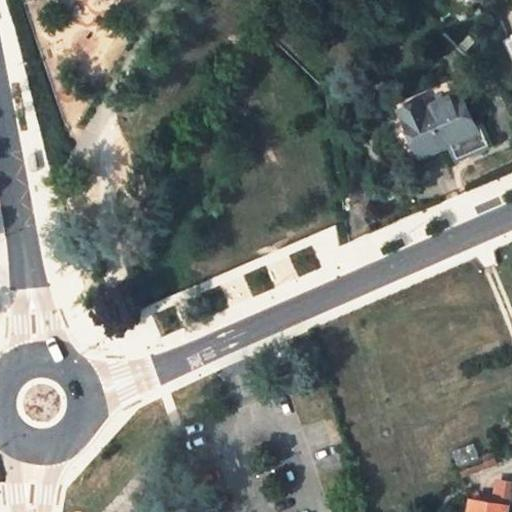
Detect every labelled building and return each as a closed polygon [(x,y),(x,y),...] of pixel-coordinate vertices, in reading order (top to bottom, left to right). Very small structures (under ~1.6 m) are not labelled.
[(468,35),(458,45),(463,50),(473,40),(468,35)] [(472,123),(453,80),(389,107),(396,124),(407,120),(422,155),(453,141),(460,155),(491,141),(481,120),(472,123)] [(396,124),(389,127),(399,150),(417,143),(407,120),(396,124)] [(488,459),(491,467),(500,464),(496,454),(487,457),(488,459)] [(488,459),(461,470),(464,477),(491,467),(488,459)] [(511,484),(499,483),(496,503),(508,505),(511,505),(511,484)] [(506,511),(508,505),(496,503),(474,500),(471,511),(506,511)]
